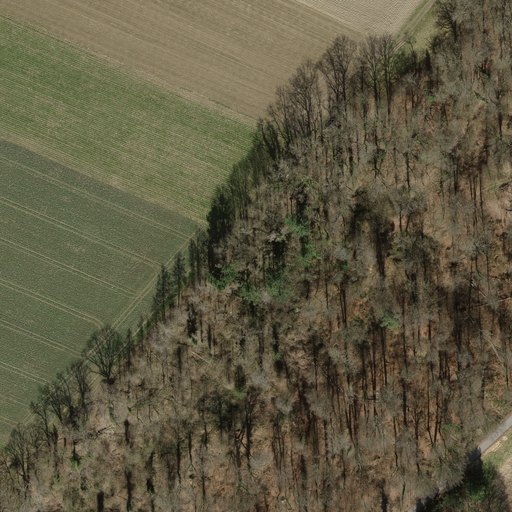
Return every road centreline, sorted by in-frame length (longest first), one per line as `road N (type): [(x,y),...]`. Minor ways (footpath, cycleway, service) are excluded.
road 1 (track): [(433,0),(386,59),(320,116),(156,321),(28,457),(0,444)]
road 2 (track): [(413,511),(511,419)]
